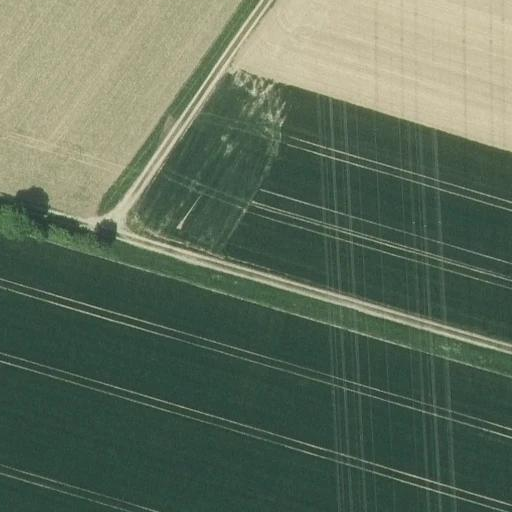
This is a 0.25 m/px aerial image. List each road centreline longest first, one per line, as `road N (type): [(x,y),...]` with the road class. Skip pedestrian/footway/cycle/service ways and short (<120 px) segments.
road 1 (track): [(108,232),(511,350)]
road 2 (track): [(268,0),(108,232)]
